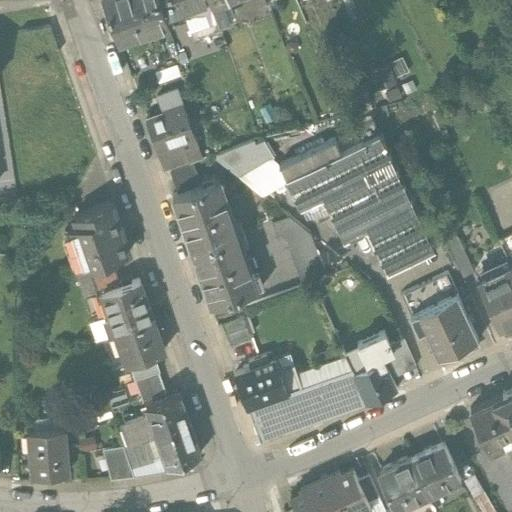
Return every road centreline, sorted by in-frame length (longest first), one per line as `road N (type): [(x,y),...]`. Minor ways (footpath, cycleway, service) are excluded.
road 1 (residential): [(72,0),(242,482)]
road 2 (residential): [(242,482),(511,363)]
road 3 (residential): [(0,501),(100,505),(242,482)]
